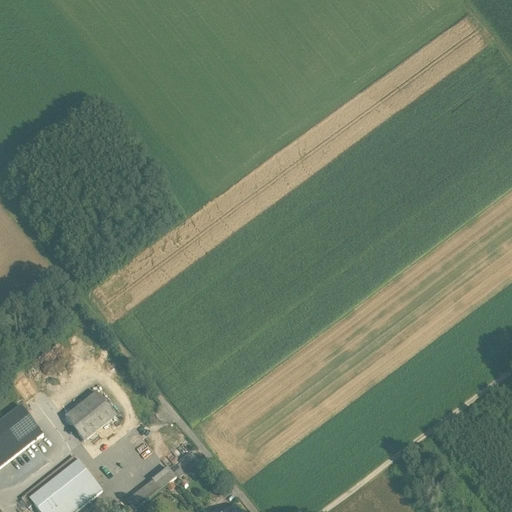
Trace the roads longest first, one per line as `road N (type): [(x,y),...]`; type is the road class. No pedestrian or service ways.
road 1 (track): [(0,197),(253,511)]
road 2 (track): [(511,372),(324,511)]
